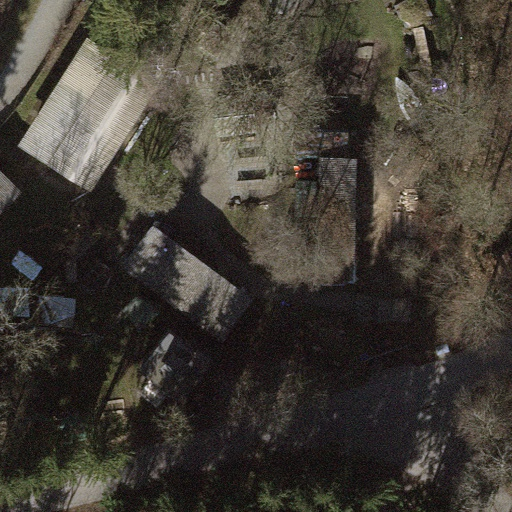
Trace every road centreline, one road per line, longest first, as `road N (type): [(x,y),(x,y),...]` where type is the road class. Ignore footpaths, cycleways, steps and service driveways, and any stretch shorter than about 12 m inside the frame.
road 1 (residential): [(0,504),(428,386),(511,351)]
road 2 (track): [(511,502),(428,386)]
road 3 (track): [(392,511),(428,386)]
